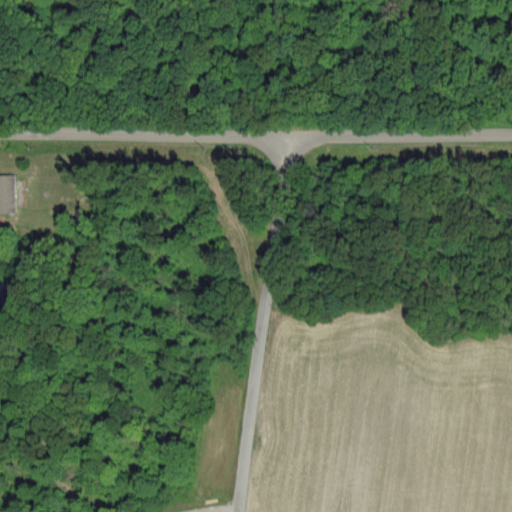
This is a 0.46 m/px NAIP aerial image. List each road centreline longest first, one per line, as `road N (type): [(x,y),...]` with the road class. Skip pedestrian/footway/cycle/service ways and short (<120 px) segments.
road 1 (residential): [(0,133),(511,134)]
road 2 (residential): [(237,511),(285,137)]
